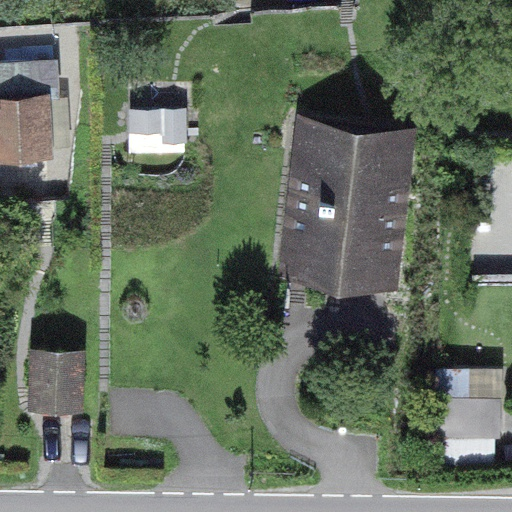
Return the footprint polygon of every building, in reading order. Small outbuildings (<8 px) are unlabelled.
[(57,58),(0,61),(0,150),(50,148),(47,92),(59,91),(57,58)] [(185,101),(128,103),(129,153),(186,152),(185,101)] [(419,128),(305,113),(284,276),(398,291),(419,128)] [(72,218),(70,198),(23,201),(24,221),(72,218)] [(511,282),(474,282),(473,347),(511,347),(511,282)] [(82,346),(41,346),(41,405),(82,405),(82,346)] [(498,397),(435,396),(434,460),(497,461),(498,397)]
